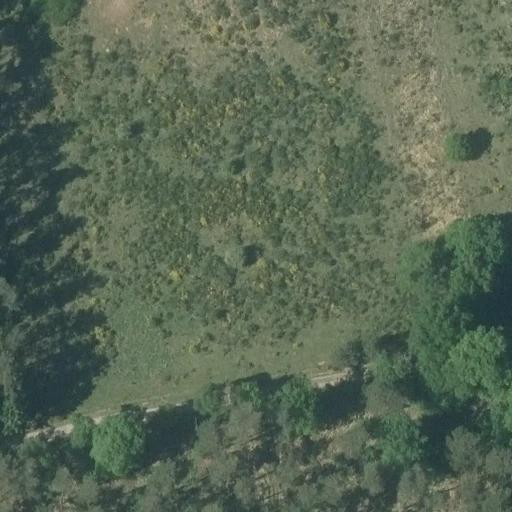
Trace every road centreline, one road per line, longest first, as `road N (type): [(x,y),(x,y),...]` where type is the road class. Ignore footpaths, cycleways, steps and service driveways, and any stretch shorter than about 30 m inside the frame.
road 1 (track): [(280,384),(0,442)]
road 2 (track): [(511,369),(447,362),(280,384)]
road 3 (unknown): [(289,511),(280,384)]
